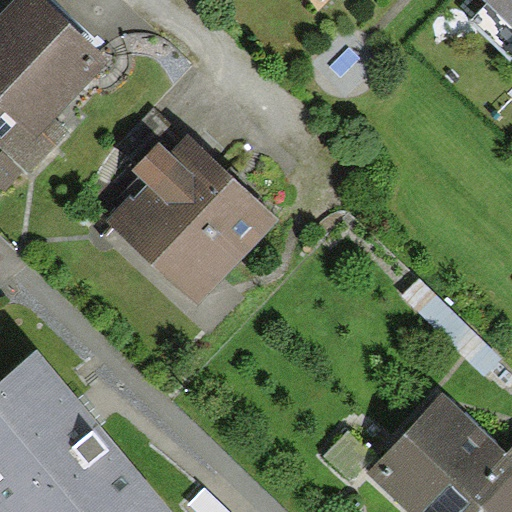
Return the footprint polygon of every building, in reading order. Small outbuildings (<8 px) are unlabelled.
[(0,142),(30,171),(57,143),(46,132),(106,71),(32,0),(29,0),(0,30),(0,142)] [(511,33),(511,0),(498,0),(489,11),(511,33)] [(110,229),(198,310),(274,227),(186,147),(110,229)] [(165,511),(35,356),(0,385),(0,511),(165,511)] [(511,467),(511,464),(444,403),(373,482),(406,511),(471,511),(479,504),(511,467)] [(511,511),(511,467),(479,504),(487,511),(511,511)] [(227,511),(204,491),(190,507),(194,511),(227,511)]
